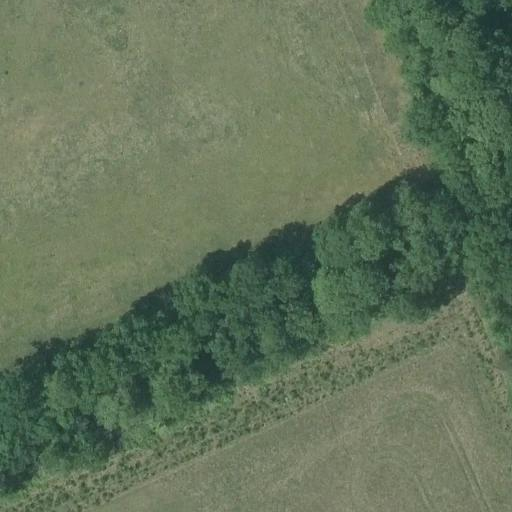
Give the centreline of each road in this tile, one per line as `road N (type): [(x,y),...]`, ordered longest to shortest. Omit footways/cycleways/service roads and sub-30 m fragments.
road 1 (track): [(0,407),(504,182)]
road 2 (track): [(430,0),(504,182)]
